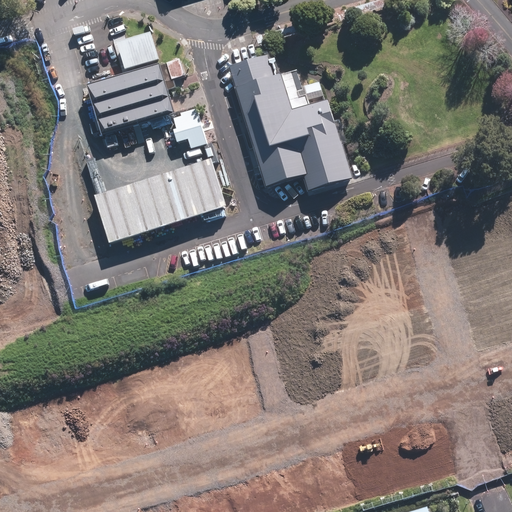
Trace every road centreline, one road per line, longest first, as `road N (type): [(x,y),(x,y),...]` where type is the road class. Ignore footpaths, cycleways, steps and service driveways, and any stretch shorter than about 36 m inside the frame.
road 1 (residential): [(287,426),(236,263),(511,182)]
road 2 (residential): [(287,426),(0,511)]
road 3 (residential): [(456,377),(287,426)]
road 4 (residential): [(492,492),(456,377)]
